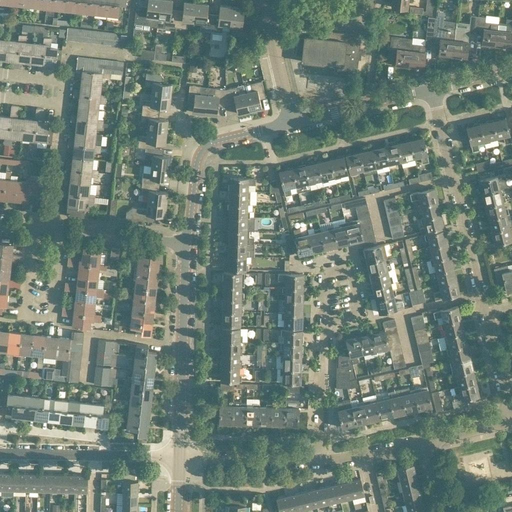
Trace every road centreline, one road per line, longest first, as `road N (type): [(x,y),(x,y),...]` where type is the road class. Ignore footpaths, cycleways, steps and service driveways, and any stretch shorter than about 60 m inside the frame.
road 1 (residential): [(481,311),(431,90)]
road 2 (tertiary): [(180,454),(187,241)]
road 3 (tertiary): [(187,241),(195,165),(205,148),(292,123)]
road 4 (residential): [(65,232),(57,298),(50,312),(37,315),(27,304),(35,229)]
road 5 (residential): [(180,454),(0,452)]
road 6 (tertiary): [(292,123),(431,90)]
road 7 (residential): [(317,456),(180,454)]
road 8 (residential): [(324,323),(317,456)]
road 9 (residential): [(51,231),(66,102)]
road 10 (residential): [(292,123),(263,0)]
road 11 (residential): [(187,241),(65,232)]
